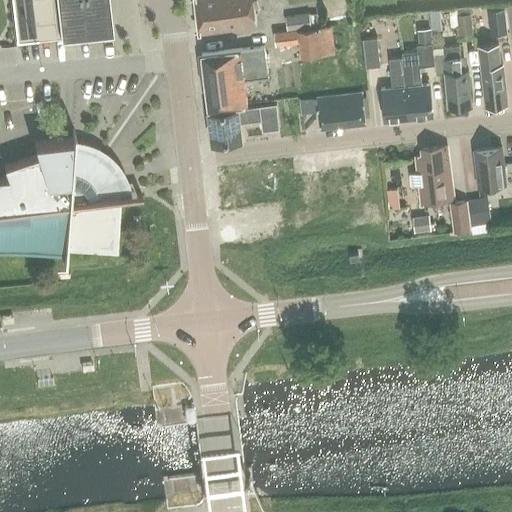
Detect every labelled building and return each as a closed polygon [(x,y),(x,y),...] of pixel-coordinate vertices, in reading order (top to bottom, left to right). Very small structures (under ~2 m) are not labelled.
[(11,0),(16,40),(60,35),(60,36),(112,30),(108,0),(11,0)] [(194,0),(199,32),(257,24),(255,8),(260,7),(258,0),(194,0)] [(440,9),(430,11),(432,30),(442,29),(440,9)] [(505,10),(488,13),(491,36),(508,34),(505,10)] [(473,38),(471,14),(457,16),(459,40),(473,38)] [(310,17),(286,20),(287,33),(311,30),(310,17)] [(331,27),(311,30),(287,33),(275,35),(276,48),(299,45),(301,59),(335,55),(331,27)] [(431,31),(418,33),(419,45),(433,44),(431,31)] [(380,66),(377,38),(363,40),(366,68),(380,66)] [(421,85),(419,67),(435,65),(433,44),(419,45),(417,45),(418,51),(401,53),(403,71),(404,71),(408,119),(433,116),(430,84),(421,85)] [(503,64),(500,64),(498,45),(479,47),(486,106),(507,104),(503,64)] [(468,70),(462,71),(459,46),(435,49),(438,74),(445,74),(449,108),(472,106),(468,70)] [(268,78),(264,47),(202,54),(208,110),(246,106),(246,105),(248,104),(246,86),(252,85),(251,80),(268,78)] [(403,71),(401,53),(401,50),(388,51),(392,88),(381,89),(384,121),(408,119),(404,71),(403,71)] [(365,124),(362,93),(317,99),(321,130),(365,124)] [(280,130),(276,105),(208,113),(212,143),(242,140),(240,124),(261,121),(262,132),(280,130)] [(0,248),(10,249),(37,250),(64,251),(64,265),(65,265),(67,241),(110,244),(113,203),(113,200),(141,197),(141,195),(123,197),(122,189),(117,175),(118,174),(109,162),(96,152),(95,154),(81,149),(73,149),(74,131),(73,131),(72,139),(69,139),(34,143),(38,155),(4,166),(8,178),(0,178),(0,248)] [(454,199),(447,146),(421,150),(422,158),(416,159),(418,174),(419,187),(421,204),(454,199)] [(505,185),(502,148),(475,151),(478,188),(505,185)] [(418,174),(411,175),(412,187),(419,187),(418,174)] [(397,188),(387,190),(388,200),(398,198),(397,188)] [(465,201),(449,202),(452,231),(468,229),(465,201)] [(429,216),(412,218),(414,232),(431,230),(429,216)] [(350,263),(351,263),(359,262),(358,255),(349,256),(350,263)] [(188,424),(193,423),(195,421),(194,409),(191,407),(186,408),(184,411),(185,422),(188,424)]
